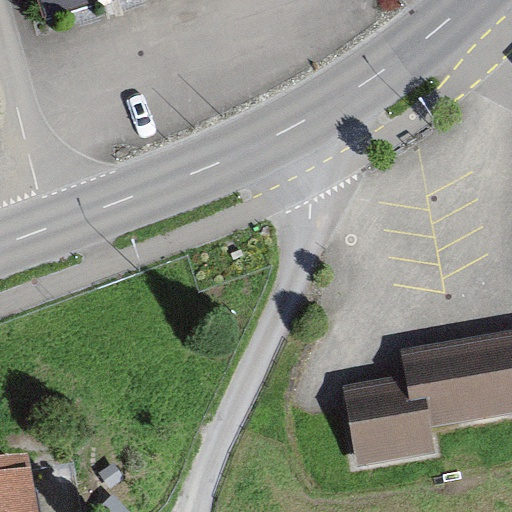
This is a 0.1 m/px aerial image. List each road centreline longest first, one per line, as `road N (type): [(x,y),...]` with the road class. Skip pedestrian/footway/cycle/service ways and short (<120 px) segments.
road 1 (tertiary): [(0,248),(196,175),(293,129),(380,76),(472,0)]
road 2 (track): [(293,129),(319,177),(316,201),(291,285),(195,511)]
road 3 (track): [(0,38),(54,228)]
